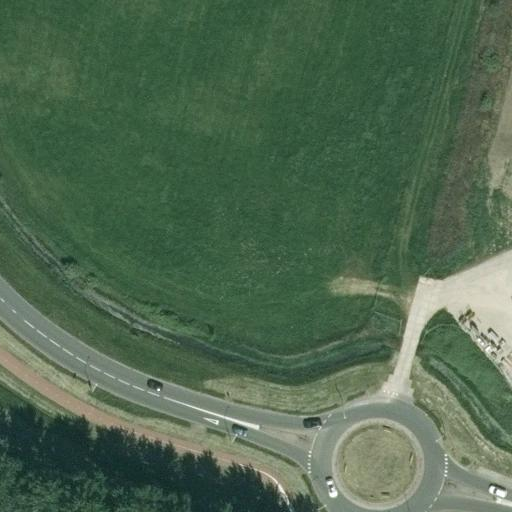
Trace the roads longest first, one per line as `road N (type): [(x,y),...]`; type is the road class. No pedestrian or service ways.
road 1 (secondary): [(317,449),(124,387),(53,347),(0,302)]
road 2 (secondary): [(427,483),(422,435),(388,410),(349,412),(317,449)]
